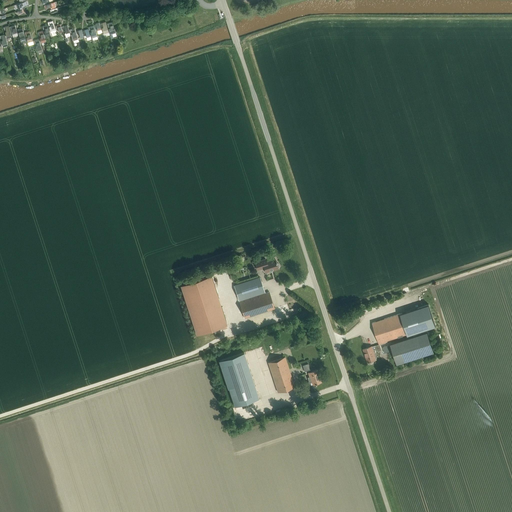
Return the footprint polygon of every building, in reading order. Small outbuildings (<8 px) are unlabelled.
[(51,34),(56,32),(53,21),(48,23),(51,34)] [(111,34),(116,33),(113,22),(108,24),(111,34)] [(7,38),(13,37),(9,26),(4,28),(7,38)] [(92,38),(97,36),(94,26),(89,28),(92,38)] [(21,43),(26,42),(22,29),(17,30),(20,39),(20,40),(21,43)] [(74,43),(79,42),(75,29),(70,31),(74,43)] [(0,36),(3,47),(9,45),(5,34),(0,36)] [(255,262),(257,270),(264,268),(266,273),(278,269),(278,268),(279,267),(279,266),(278,264),(277,263),(276,263),(277,263),(276,262),(275,259),(266,262),(265,259),(255,262)] [(226,324),(211,276),(182,285),(197,333),(226,324)] [(260,277),(235,285),(240,302),(265,293),(260,277)] [(265,293),(240,302),(245,318),(274,309),(269,292),(265,293)] [(400,314),(407,335),(436,326),(429,305),(400,314)] [(379,344),(387,342),(398,338),(403,336),(407,335),(400,314),(372,323),(379,344)] [(404,339),(403,336),(398,338),(399,340),(390,343),(397,363),(434,351),(427,331),(404,339)] [(376,360),(373,349),(376,348),(376,346),(372,347),(372,346),(363,349),(367,362),(376,360)] [(259,398),(244,353),(220,361),(235,406),(259,398)] [(278,392),(295,387),(285,357),(268,363),(278,392)] [(313,385),(321,382),(319,374),(320,374),(318,369),(308,373),(311,382),(312,381),(313,385)]
